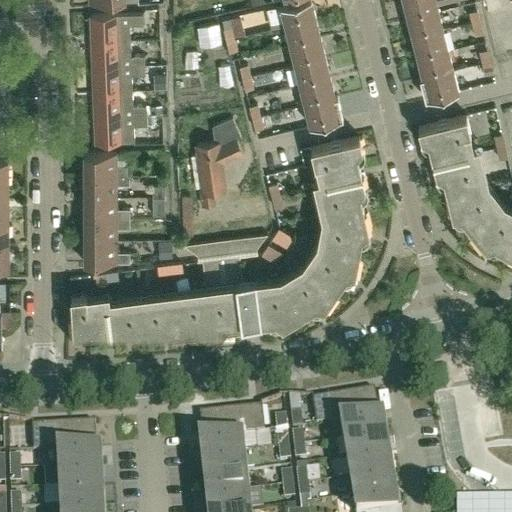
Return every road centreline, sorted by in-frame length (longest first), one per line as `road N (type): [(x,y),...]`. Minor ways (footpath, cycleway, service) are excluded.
road 1 (residential): [(41,388),(33,0)]
road 2 (residential): [(359,0),(442,333)]
road 3 (residential): [(141,381),(382,348)]
road 4 (residential): [(410,511),(382,348)]
road 5 (residential): [(148,511),(141,381)]
